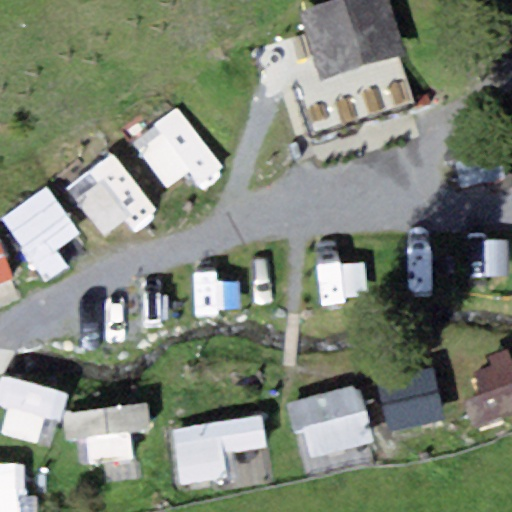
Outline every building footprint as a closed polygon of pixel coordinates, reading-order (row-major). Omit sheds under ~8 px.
[(350,0),(300,16),(318,75),(320,80),(398,56),(404,54),(387,0),(350,0)] [(318,75),(289,84),(307,139),(414,104),(398,56),(320,80),(318,75)] [(495,159),(459,167),(463,191),(500,182),(495,159)] [(70,197),(111,249),(153,217),(112,165),(70,197)] [(54,197),(7,218),(34,279),(81,259),(54,197)] [(0,294),(13,289),(0,255),(0,294)] [(346,396),(291,412),(307,465),(362,449),(346,396)] [(0,511),(22,511),(23,473),(0,473),(0,511)]
